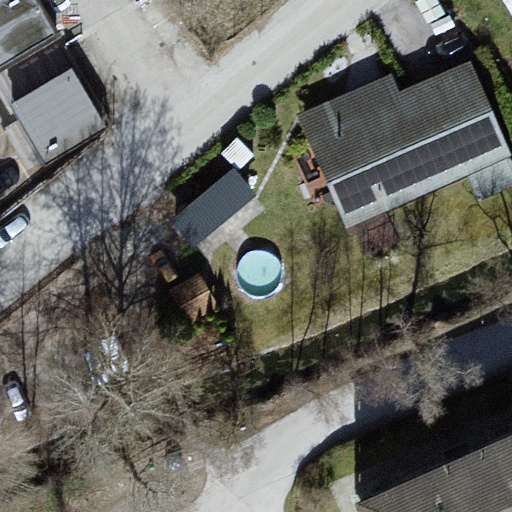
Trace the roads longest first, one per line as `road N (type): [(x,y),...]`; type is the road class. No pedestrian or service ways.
road 1 (unclassified): [(0,291),(319,0)]
road 2 (residential): [(511,360),(270,475),(256,511)]
